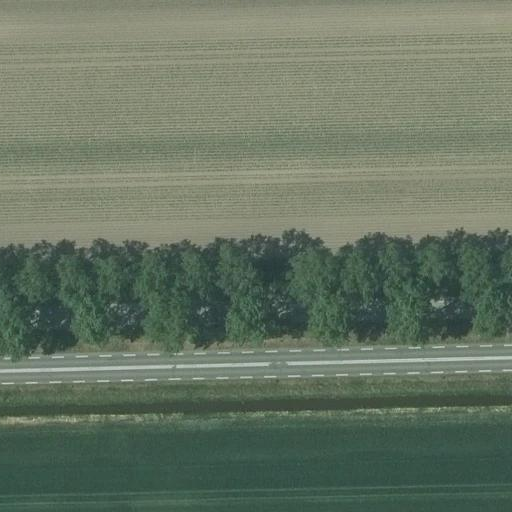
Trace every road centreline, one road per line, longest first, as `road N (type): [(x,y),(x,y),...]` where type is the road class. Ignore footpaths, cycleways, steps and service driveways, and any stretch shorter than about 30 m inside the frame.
road 1 (secondary): [(511,358),(0,371)]
road 2 (unclassified): [(0,322),(511,310)]
